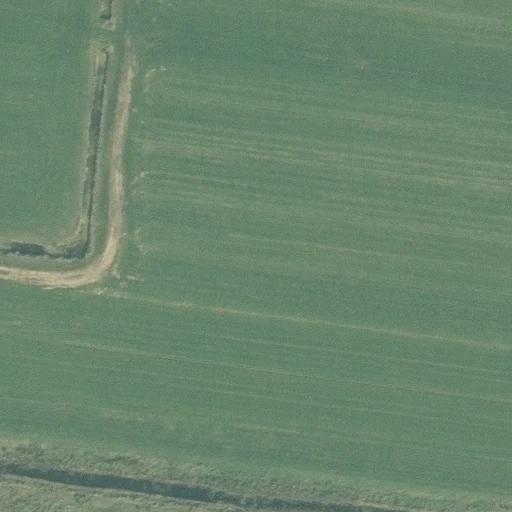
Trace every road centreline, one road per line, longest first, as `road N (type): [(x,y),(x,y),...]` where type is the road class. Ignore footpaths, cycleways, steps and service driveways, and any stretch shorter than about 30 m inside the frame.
road 1 (track): [(125,68),(174,43),(511,84)]
road 2 (track): [(0,271),(75,277),(105,245),(132,0)]
